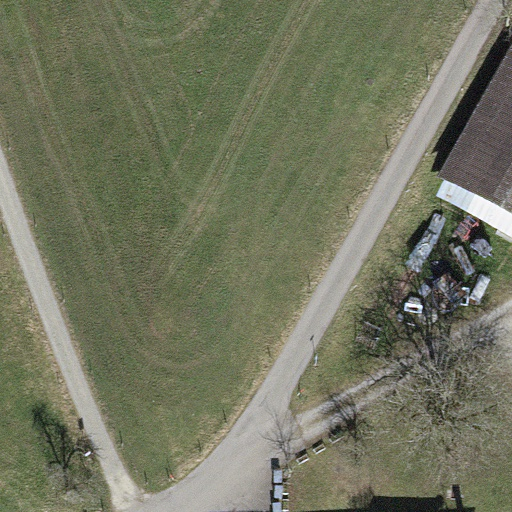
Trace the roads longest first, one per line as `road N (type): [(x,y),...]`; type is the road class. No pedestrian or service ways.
road 1 (unclassified): [(168,511),(248,438),(496,0)]
road 2 (track): [(0,169),(132,511)]
road 3 (track): [(511,308),(221,470)]
